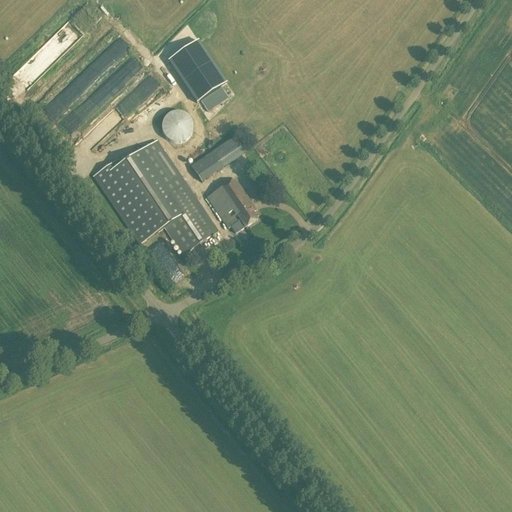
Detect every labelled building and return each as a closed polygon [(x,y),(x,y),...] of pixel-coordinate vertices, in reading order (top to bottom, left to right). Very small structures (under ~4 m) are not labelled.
[(84,24),(23,78),(33,89),(94,36),(84,24)] [(119,37),(105,49),(106,51),(72,81),(76,86),(79,84),(84,90),(130,49),(119,37)] [(195,105),(201,102),(208,112),(228,99),(221,88),(226,85),(198,43),(168,64),(195,105)] [(121,67),(76,107),(86,118),(149,63),(139,51),(121,67)] [(144,103),(166,80),(157,72),(135,95),(144,103)] [(127,99),(120,103),(124,109),(131,105),(127,99)] [(129,121),(120,106),(113,110),(122,125),(129,121)] [(176,145),(180,145),(183,144),(186,142),(189,140),(191,137),(192,134),(193,130),(193,127),(192,123),(190,120),(188,117),(185,115),(182,114),(178,113),(175,113),(171,114),(168,116),(166,118),(163,121),(162,124),(161,128),(161,131),(162,135),(164,138),(166,141),(169,143),(172,144),(176,145)] [(65,126),(74,120),(70,114),(61,120),(65,126)] [(87,145),(97,151),(105,137),(95,131),(87,145)] [(200,186),(242,155),(231,140),(189,171),(200,186)] [(183,257),(218,233),(157,142),(122,166),(119,161),(94,178),(139,246),(165,229),(183,257)] [(245,229),(246,229),(257,221),(252,214),(256,212),(235,181),(207,200),(228,231),(231,229),(235,236),(245,229)]
